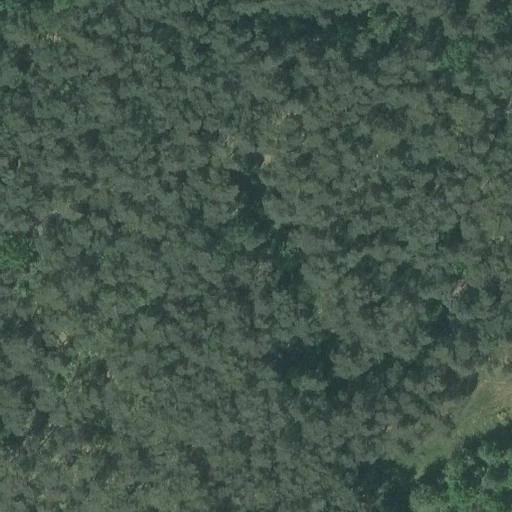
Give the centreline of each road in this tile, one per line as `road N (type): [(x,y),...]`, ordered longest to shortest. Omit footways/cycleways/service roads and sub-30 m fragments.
road 1 (track): [(511,17),(0,227)]
road 2 (track): [(21,221),(126,326),(228,511)]
